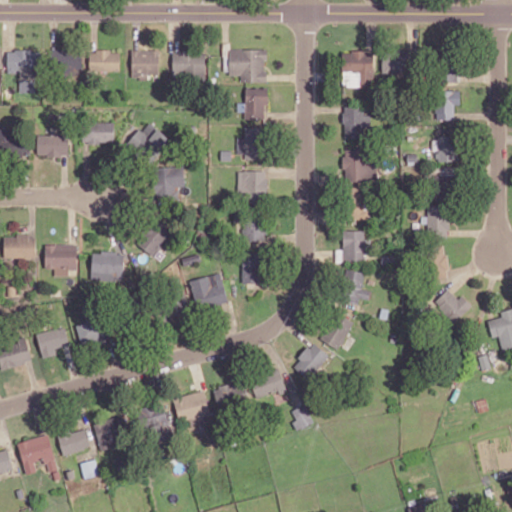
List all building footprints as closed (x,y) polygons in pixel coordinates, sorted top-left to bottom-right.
[(266,81),(265,48),(228,49),(229,75),(241,75),(241,82),(266,81)] [(82,73),(82,49),(50,50),(51,73),(82,73)] [(159,76),(158,49),(131,50),(132,77),(159,76)] [(19,92),(35,93),(35,78),(40,78),(40,50),(7,50),(6,72),(19,72),(19,92)] [(119,71),(120,51),(89,50),(89,70),(119,71)] [(412,51),(382,50),(382,72),(411,72),(412,51)] [(173,81),(205,80),(204,52),(172,53),(173,81)] [(373,52),(342,52),(342,86),(372,86),(373,52)] [(456,82),(457,59),(438,58),(437,81),(456,82)] [(264,119),(264,104),(268,104),(268,87),(245,87),(246,102),(237,102),(237,111),(244,111),(244,119),(264,119)] [(460,90),(435,90),(435,119),(454,119),(454,104),(460,104),(460,90)] [(344,138),(370,137),(370,106),(343,107),(344,138)] [(114,142),(114,121),(82,122),(83,143),(114,142)] [(127,143),(154,163),(171,138),(149,122),(143,130),(138,127),(127,143)] [(244,159),(263,160),(265,127),(246,126),(244,159)] [(0,129),(0,156),(30,156),(29,135),(10,136),(10,129),(0,129)] [(68,155),(68,135),(37,135),(38,155),(68,155)] [(456,135),(437,136),(438,142),(434,142),(434,161),(457,161),(456,135)] [(377,179),(376,160),(370,160),(369,148),(343,150),(344,181),(377,179)] [(177,198),(177,186),(185,186),(184,166),(154,166),(155,199),(177,198)] [(267,170),(238,170),(237,201),(266,201),(267,170)] [(454,174),(435,175),(437,196),(455,195),(454,174)] [(347,187),(345,219),(365,220),(366,188),(347,187)] [(448,205),(427,205),(428,236),(448,236),(448,205)] [(242,241),(265,240),(264,215),(242,215),(242,241)] [(172,231),(155,218),(136,242),(153,256),(172,231)] [(364,230),(343,230),(343,249),(335,249),(335,261),(365,261),(364,230)] [(4,258),(36,257),(35,235),(4,235),(4,258)] [(45,244),(45,268),(54,268),(54,275),(68,275),(68,268),(77,268),(76,244),(45,244)] [(446,244),(427,244),(429,278),(447,277),(446,244)] [(124,252),(92,251),(91,279),(123,280),(124,252)] [(242,283),(260,284),(261,252),(242,252),(242,283)] [(371,290),(361,288),(365,272),(347,268),(341,300),(358,303),(359,298),(369,300),(371,290)] [(227,302),(221,272),(190,279),(196,309),(227,302)] [(434,301),(454,323),(472,306),(462,294),(457,298),(448,289),(434,301)] [(169,316),(188,315),(186,293),(167,295),(169,316)] [(511,348),(511,307),(500,311),(501,316),(487,320),(492,337),(498,335),(502,351),(511,348)] [(353,320),(335,312),(322,340),(340,349),(353,320)] [(36,333),(42,358),(56,355),(54,348),(69,344),(64,326),(36,333)] [(0,365),(0,368),(31,363),(27,340),(0,344),(0,365)] [(293,367),(310,379),(328,353),(311,341),(293,367)] [(256,398),(286,389),(280,369),(250,378),(256,398)] [(214,386),(218,409),(248,404),(245,381),(214,386)] [(179,420),(189,418),(191,426),(204,422),(202,414),(210,412),(204,389),(173,397),(179,420)] [(173,436),(163,402),(138,409),(143,426),(150,424),(155,441),(173,436)] [(292,421),(296,430),(314,423),(305,403),(291,409),(296,420),(292,421)] [(94,424),(100,449),(129,441),(124,417),(94,424)] [(91,447),(86,428),(58,436),(63,455),(91,447)] [(17,442),(26,474),(37,471),(34,461),(44,459),(48,473),(58,470),(48,433),(17,442)] [(0,472),(12,470),(9,448),(0,449),(0,472)] [(99,475),(96,459),(81,462),(84,478),(99,475)]
